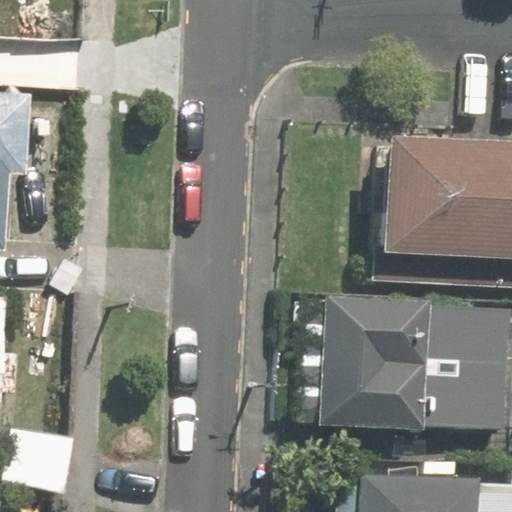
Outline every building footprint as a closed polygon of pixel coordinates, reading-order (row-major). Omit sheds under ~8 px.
[(9,99),(0,98),(0,183),(4,185),(9,99)] [(511,285),(511,146),(360,141),(355,253),(363,255),(362,280),(511,285)] [(490,427),(494,310),(408,306),(408,303),(301,298),(295,425),(402,430),(402,423),(490,427)] [(511,421),(504,422),(502,460),(511,460),(511,421)] [(0,431),(0,483),(45,493),(54,443),(0,431)] [(511,511),(511,485),(321,477),(319,511),(511,511)]
